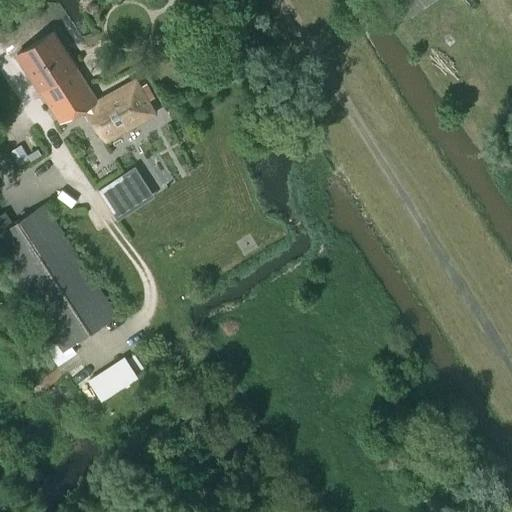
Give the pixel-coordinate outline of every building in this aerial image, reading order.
[(402,18),(427,0),(391,0),(390,1),(402,18)] [(85,85),(51,31),(15,54),(38,91),(48,107),(85,85)] [(153,113),(147,101),(154,98),(146,83),(139,87),(134,78),(95,99),(85,85),(48,107),(58,123),(81,111),(106,142),(153,113)] [(11,152),(20,165),(30,159),(21,145),(11,152)] [(136,198),(120,175),(97,190),(112,213),(136,198)] [(0,255),(63,351),(116,316),(42,204),(11,225),(3,213),(0,214),(0,255)]
